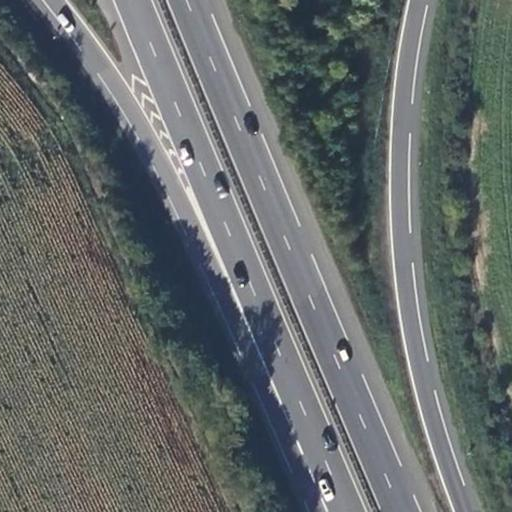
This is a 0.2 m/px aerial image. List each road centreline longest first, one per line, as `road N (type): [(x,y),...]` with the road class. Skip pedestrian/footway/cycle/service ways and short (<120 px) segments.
road 1 (trunk): [(404,511),(176,0)]
road 2 (trunk): [(464,511),(426,398),(403,272),(401,100),(419,0)]
road 3 (trunk): [(52,0),(161,162),(246,350),(308,426)]
road 4 (trunk): [(131,0),(308,426)]
